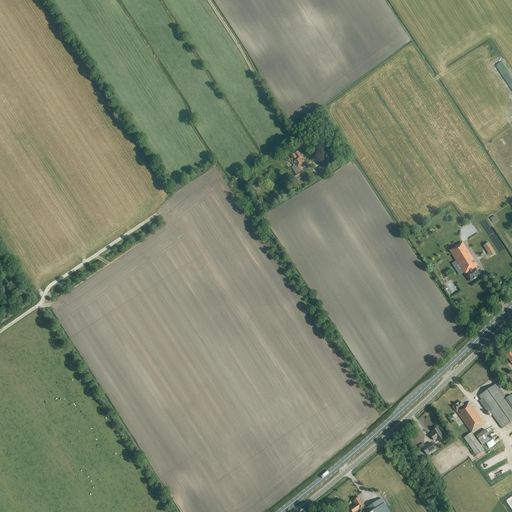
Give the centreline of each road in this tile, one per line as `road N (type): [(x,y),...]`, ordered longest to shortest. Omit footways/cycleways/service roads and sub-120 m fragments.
road 1 (track): [(0,331),(41,304),(48,286),(156,214)]
road 2 (track): [(206,0),(302,151)]
road 3 (unclassified): [(346,471),(449,378)]
road 4 (primary): [(340,463),(442,371)]
